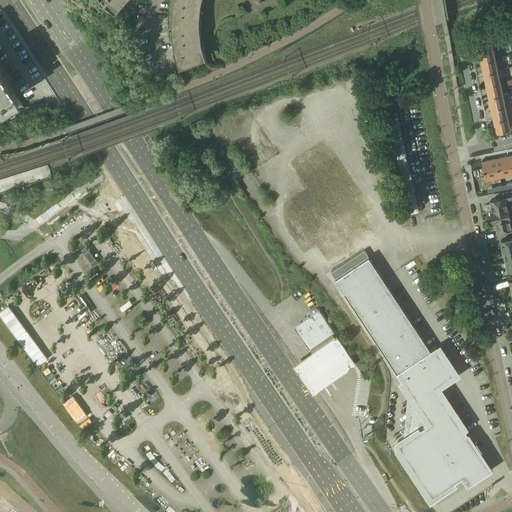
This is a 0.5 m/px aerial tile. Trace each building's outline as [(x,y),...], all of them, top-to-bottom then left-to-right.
[(173,0),(172,6),(171,21),(172,37),(175,51),(179,66),(206,57),(204,50),(201,40),(200,26),(200,17),(201,2),(201,0),(173,0)] [(479,48),(482,60),(495,57),(493,45),(479,48)] [(484,72),(498,69),(495,57),(482,60),(484,72)] [(0,110),(2,115),(10,112),(25,108),(10,86),(13,84),(3,69),(0,71),(0,70),(0,110)] [(498,69),(484,72),(487,84),(501,81),(498,69)] [(503,93),(501,81),(487,84),(489,96),(503,93)] [(511,103),(508,92),(503,93),(489,96),(492,107),(506,104),(511,103)] [(506,104),(492,107),(494,120),(508,117),(511,115),(511,109),(511,103),(506,104)] [(508,117),(494,120),(497,131),(511,128),(508,117)] [(511,174),(511,161),(511,155),(496,158),(500,177),(511,174)] [(482,161),(486,180),(500,177),(496,158),(482,161)] [(511,195),(490,200),(493,210),(511,205),(511,195)] [(409,202),(412,213),(419,211),(416,200),(409,202)] [(511,205),(493,210),(491,211),(493,221),(495,221),(511,217),(511,205)] [(511,217),(495,221),(497,231),(511,228),(511,230),(511,229),(511,217)] [(503,250),(511,248),(511,237),(501,240),(503,250)] [(511,248),(503,250),(506,261),(511,259),(511,248)] [(364,249),(331,271),(335,278),(369,256),(364,249)] [(436,346),(431,350),(369,256),(335,278),(397,372),(397,373),(402,380),(411,393),(408,437),(397,444),(432,497),(462,477),(468,485),(493,469),(469,432),(468,433),(437,386),(456,373),(438,345),(436,346)] [(137,292),(78,332),(102,368),(139,343),(181,406),(205,390),(161,324),(159,325),(137,292)] [(310,346),(332,332),(319,311),(296,326),(310,346)] [(357,365),(337,336),(293,367),(313,395),(357,365)]
